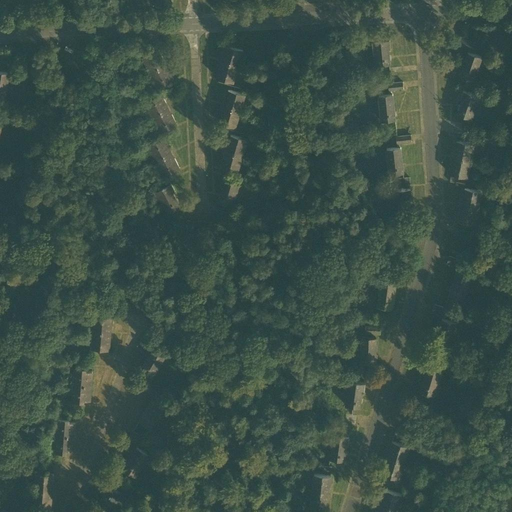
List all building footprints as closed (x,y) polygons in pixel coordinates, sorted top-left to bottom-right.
[(475,43),(460,38),(458,45),(472,50),(475,43)] [(390,40),(373,41),(375,66),(389,64),(388,49),(390,49),(390,40)] [(222,43),(212,76),(230,82),(240,48),(222,43)] [(169,79),(157,49),(142,55),(153,85),(169,79)] [(481,57),(468,52),(459,77),(472,82),(481,57)] [(0,98),(7,99),(8,71),(0,70),(0,98)] [(403,82),(388,84),(389,91),(403,89),(403,82)] [(234,126),(239,91),(224,89),(219,124),(234,126)] [(174,124),(162,91),(145,97),(157,130),(174,124)] [(479,96),(463,91),(460,99),(463,100),(458,115),(471,119),(479,96)] [(395,120),(393,94),(379,95),(381,121),(395,120)] [(463,123),(451,121),(450,127),(452,127),(461,129),(463,123)] [(461,129),(452,127),(450,133),(466,136),(468,130),(461,129)] [(236,170),(244,137),(226,133),(218,165),(236,170)] [(163,135),(147,142),(162,174),(178,167),(163,135)] [(411,135),(396,137),(397,144),(411,142),(411,135)] [(474,144),(457,140),(455,151),(457,151),(456,158),(470,161),(474,144)] [(401,147),(386,149),(389,174),(403,173),(401,147)] [(470,161),(456,158),(455,164),(452,164),(450,174),(467,178),(470,161)] [(214,201),(231,205),(237,181),(220,177),(214,201)] [(160,185),(165,210),(181,207),(176,182),(160,185)] [(482,191),(465,188),(462,198),(465,198),(463,205),(478,208),(482,191)] [(395,214),(409,213),(408,198),(411,198),(410,189),(393,190),(395,214)] [(478,208),(463,205),(462,211),(460,211),(458,221),(475,225),(478,208)] [(469,229),(456,226),(455,232),(468,235),(469,229)] [(463,261),(449,256),(447,263),(461,268),(463,261)] [(401,272),(386,270),(385,277),(400,279),(401,272)] [(470,274),(457,270),(449,295),(463,299),(470,274)] [(395,282),(381,280),(378,306),(392,308),(395,282)] [(158,299),(124,288),(121,298),(154,309),(158,299)] [(449,309),(434,305),(432,311),(447,316),(449,309)] [(112,315),(95,314),(93,331),(108,332),(109,326),(111,326),(112,315)] [(456,322),(442,318),(435,343),(448,347),(456,322)] [(108,332),(93,331),(92,349),(109,350),(110,339),(108,339),(108,332)] [(162,340),(148,332),(145,338),(155,344),(153,347),(156,348),(162,340)] [(376,337),(362,337),(361,363),(375,363),(376,337)] [(156,348),(153,347),(140,369),(152,377),(166,354),(156,348)] [(434,357),(420,353),(418,359),(432,364),(434,357)] [(441,370),(428,366),(420,391),(434,395),(441,370)] [(86,368),(75,367),(74,384),(91,386),(92,371),(86,370),(86,368)] [(365,383),(348,381),(345,405),(359,407),(361,392),(364,392),(365,383)] [(161,390),(148,382),(144,389),(155,395),(153,397),(156,399),(161,390)] [(91,386),(74,384),(72,401),(83,402),(83,400),(90,400),(91,386)] [(156,399),(153,397),(140,420),(152,428),(165,405),(156,399)] [(69,419),(58,418),(57,435),(75,436),(76,422),(69,421),(69,419)] [(145,439),(132,431),(128,437),(139,443),(137,446),(140,448),(145,439)] [(75,436),(57,435),(55,452),(66,453),(66,451),(73,451),(75,436)] [(349,437),(333,435),(329,459),(343,461),(345,445),(348,445),(349,437)] [(409,446),(393,441),(389,451),(392,452),(390,458),(404,462),(409,446)] [(137,446),(123,469),(136,476),(149,454),(140,448),(137,446)] [(404,462),(390,458),(388,465),(385,464),(382,474),(399,479),(404,462)] [(118,478),(105,470),(101,476),(111,482),(109,485),(112,487),(118,478)] [(54,474),(36,473),(35,490),(50,491),(50,485),(53,485),(54,474)] [(331,476),(314,474),(312,491),(327,493),(327,486),(330,486),(331,476)] [(398,483),(383,478),(381,484),(397,488),(398,483)] [(112,487),(109,485),(96,508),(103,511),(109,511),(122,492),(112,487)] [(402,494),(385,489),(382,499),(385,500),(383,506),(397,510),(402,494)] [(50,491),(35,490),(33,507),(51,509),(52,498),(49,498),(50,491)] [(327,493),(312,491),(310,508),(328,510),(329,499),(326,499),(327,493)]
